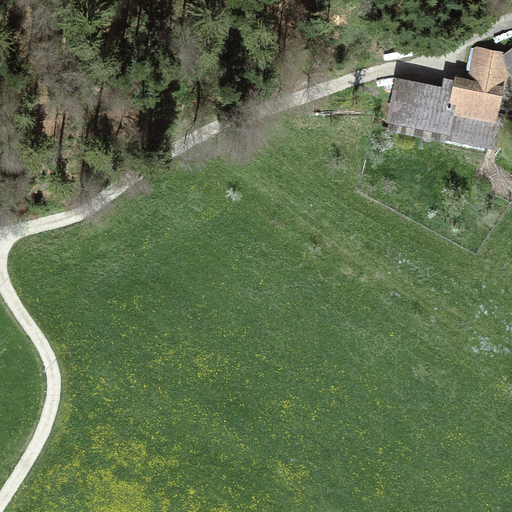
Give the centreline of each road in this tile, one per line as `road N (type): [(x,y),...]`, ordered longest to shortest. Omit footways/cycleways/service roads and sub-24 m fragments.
road 1 (unclassified): [(0,250),(15,232),(90,208),(223,123),(426,61),(511,18)]
road 2 (unclassified): [(0,504),(38,441),(54,391),(48,356),(0,267)]
